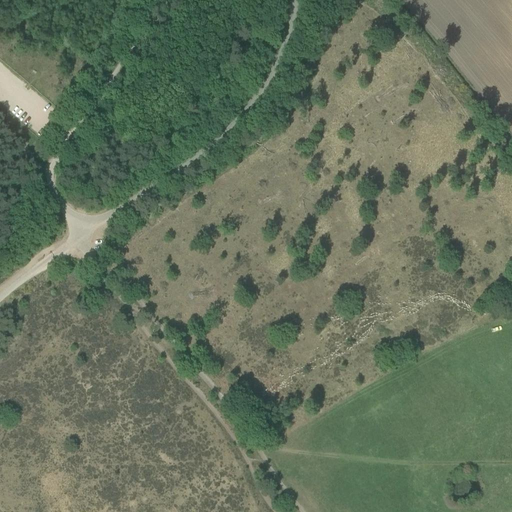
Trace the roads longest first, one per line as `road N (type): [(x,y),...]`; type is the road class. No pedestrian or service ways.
road 1 (track): [(301,511),(230,407),(79,235)]
road 2 (unclassified): [(79,235),(236,122),(268,78),(293,0)]
road 3 (unknown): [(104,271),(234,440),(275,511)]
road 4 (unclassified): [(79,235),(50,188),(51,166),(166,0)]
